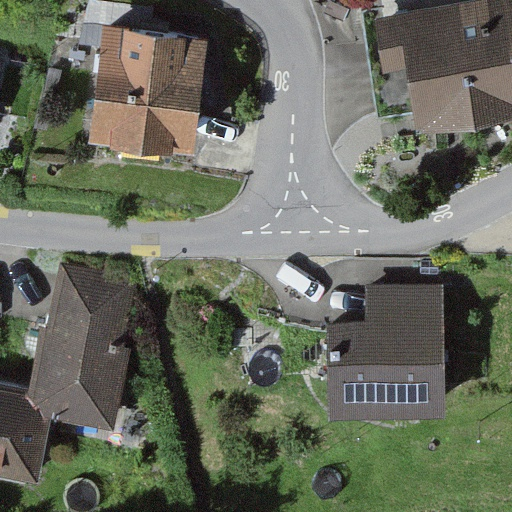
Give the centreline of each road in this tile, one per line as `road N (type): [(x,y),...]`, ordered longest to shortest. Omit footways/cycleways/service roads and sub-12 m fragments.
road 1 (residential): [(0,224),(146,238),(248,234),(296,216)]
road 2 (residential): [(296,216),(297,77),(288,27),(262,0)]
road 3 (residential): [(296,216),(357,232),(429,229),(511,188)]
